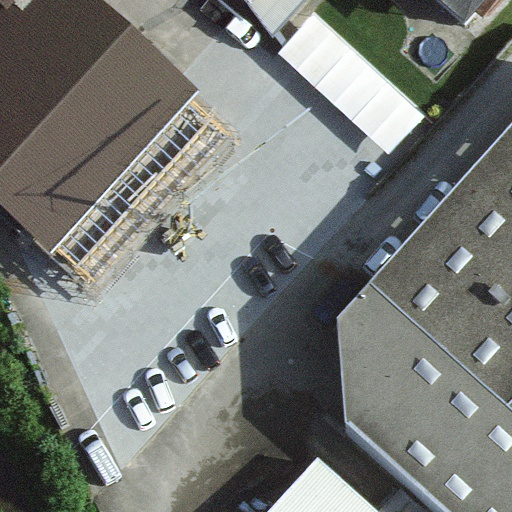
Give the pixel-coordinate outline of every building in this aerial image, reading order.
[(0,0),(0,218),(44,257),(185,97),(76,0),(0,0)] [(252,0),(222,0),(240,15),(252,0)] [(414,0),(455,35),(485,0),(414,0)] [(314,97),(210,204),(248,240),(352,133),(314,97)] [(511,511),(511,144),(336,336),(350,434),(439,511),(511,511)]
